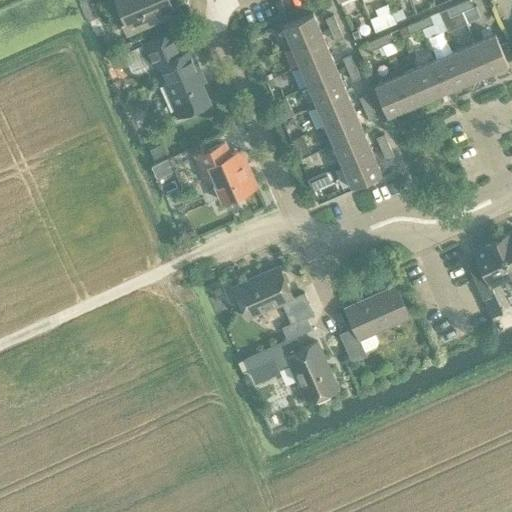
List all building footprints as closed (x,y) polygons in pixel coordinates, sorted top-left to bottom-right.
[(172,6),(169,0),(116,0),(125,21),(122,22),(127,34),(165,18),(162,11),(172,6)] [(473,7),(470,0),(463,0),(458,3),(462,11),(473,7)] [(449,16),(462,11),(458,3),(446,8),(449,16)] [(405,15),(401,7),(393,11),(397,19),(405,15)] [(291,44),(321,31),(312,11),(282,24),(291,44)] [(432,24),(436,34),(446,29),(438,11),(430,15),(419,19),(422,28),(432,24)] [(330,29),(338,25),(333,14),(325,17),(330,29)] [(410,33),(420,28),(422,28),(419,19),(406,25),(410,33)] [(368,23),(359,28),(362,35),(372,31),(368,23)] [(338,25),(330,29),(335,41),(343,37),(338,25)] [(329,51),(321,32),(321,31),(291,44),(299,64),(329,51)] [(128,52),(124,54),(131,71),(137,73),(153,66),(153,67),(156,65),(178,114),(209,101),(201,81),(204,80),(191,49),(180,53),(171,32),(143,44),(128,51),(128,52)] [(379,37),(382,45),(394,40),(390,32),(379,37)] [(486,72),(487,72),(508,63),(495,33),(474,42),(486,72)] [(370,50),(382,45),(379,37),(366,42),(370,50)] [(370,50),(366,42),(357,46),(364,61),(373,57),(370,50)] [(466,81),(486,72),(474,42),(454,51),(466,81)] [(338,71),(330,52),(329,51),(299,64),(308,84),(338,71)] [(446,89),(466,81),(454,51),(434,59),(446,89)] [(347,69),(355,65),(350,54),(342,57),(347,69)] [(426,98),(446,89),(434,59),(414,68),(426,98)] [(355,65),(347,69),(352,80),(360,77),(355,65)] [(407,106),(426,98),(414,68),(394,76),(407,106)] [(346,91),(338,72),(338,71),(308,84),(316,104),(346,91)] [(387,115),(407,106),(394,76),(374,84),(387,115)] [(355,110),(346,92),(346,91),(316,104),(325,124),(355,110)] [(364,108),(372,105),(367,93),(359,97),(364,108)] [(369,120),(377,116),(372,105),(364,108),(369,120)] [(363,131),(355,111),(355,110),(325,124),(333,143),(363,131)] [(372,151),(363,131),(333,143),(341,163),(372,151)] [(381,148),(389,145),(384,133),(376,136),(381,148)] [(257,185),(241,149),(230,154),(225,142),(195,155),(205,178),(211,176),(221,201),(257,185)] [(386,159),(394,156),(389,145),(381,148),(386,159)] [(381,172),(372,151),(341,163),(351,185),(381,172)] [(171,171),(167,163),(156,168),(159,176),(171,171)] [(511,230),(496,238),(511,275),(511,230)] [(491,285),(511,275),(496,238),(473,248),(478,259),(467,264),(482,299),(495,293),(491,285)] [(292,297),(291,293),(279,265),(232,286),(246,317),(281,301),(290,322),(281,327),(287,338),(295,334),(311,327),(307,316),(313,313),(304,292),(292,297)] [(379,344),(374,332),(409,316),(395,283),(344,306),(353,326),(338,332),(351,362),(367,355),(365,350),(379,344)] [(317,340),(301,347),(295,334),(287,338),(246,356),(256,378),(289,363),(306,401),(338,387),(317,340)]
